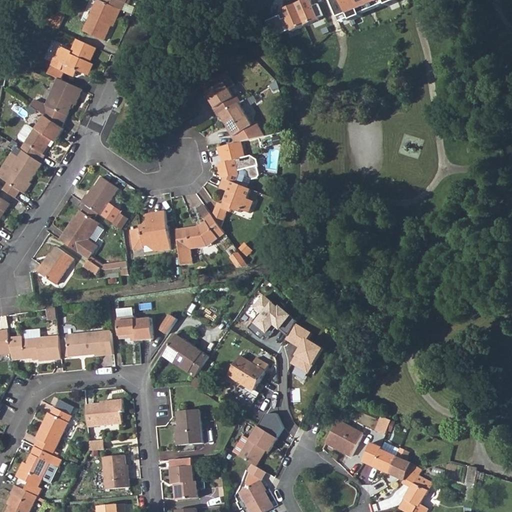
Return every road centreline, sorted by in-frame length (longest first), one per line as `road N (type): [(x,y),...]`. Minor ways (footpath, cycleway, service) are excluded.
road 1 (residential): [(152,511),(145,396),(120,377),(43,388),(0,458)]
road 2 (residential): [(295,511),(287,484),(376,330)]
road 3 (residential): [(87,146),(0,283)]
road 4 (residential): [(149,0),(87,146)]
